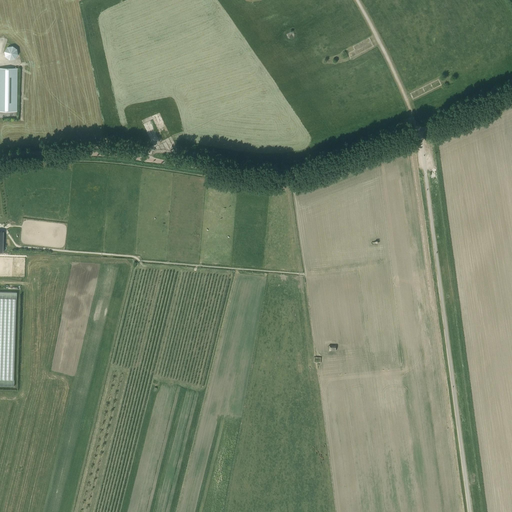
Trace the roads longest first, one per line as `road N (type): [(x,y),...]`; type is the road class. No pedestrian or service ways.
road 1 (unclassified): [(0,163),(32,152),(296,175),(511,94)]
road 2 (unknown): [(481,511),(431,144),(421,143)]
road 3 (track): [(140,261),(300,274)]
road 4 (track): [(2,228),(19,246),(140,261)]
